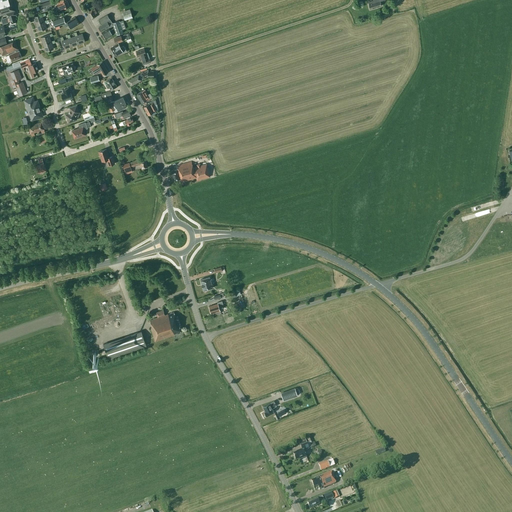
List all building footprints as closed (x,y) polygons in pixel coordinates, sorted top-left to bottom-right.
[(11,0),(0,0),(0,15),(5,14),(14,11),(15,10),(11,0)] [(69,6),(67,1),(64,2),(62,0),(59,1),(60,3),(59,3),(61,9),(69,6)] [(380,0),(381,0),(373,0),(368,2),(370,8),(381,5),(380,0)] [(95,14),(97,13),(94,9),(92,10),(87,13),(91,19),(96,16),(95,14)] [(15,15),(14,11),(5,14),(6,17),(1,19),(2,24),(8,22),(10,29),(17,27),(15,20),(14,20),(13,15),(15,15)] [(44,21),(42,16),(46,15),(45,13),(33,17),(36,24),(44,21)] [(122,30),(125,28),(123,20),(119,21),(118,21),(112,23),(107,15),(98,20),(101,25),(98,27),(105,39),(115,33),(116,35),(123,33),(122,30)] [(55,27),(56,29),(64,26),(65,27),(68,25),(70,29),(71,28),(79,23),(75,17),(67,22),(66,23),(65,23),(65,22),(63,17),(52,21),(55,27)] [(47,20),(44,21),(36,24),(38,31),(46,28),(45,23),(48,22),(47,20)] [(75,36),(78,44),(85,42),(82,34),(77,35),(76,32),(74,33),(75,36)] [(51,41),(49,37),(53,35),(52,33),(41,37),(43,44),(51,41)] [(68,38),(71,46),(78,44),(75,36),(70,38),(69,34),(67,35),(68,38)] [(68,38),(64,40),(62,36),(60,37),(64,49),(71,46),(68,38)] [(13,51),(18,49),(15,40),(0,46),(0,51),(0,52),(2,56),(13,51)] [(51,41),(43,44),(45,51),(53,48),(52,43),(55,42),(54,40),(51,41)] [(118,43),(116,45),(110,48),(115,56),(123,51),(124,53),(127,51),(123,46),(121,47),(118,43)] [(143,65),(151,62),(149,58),(147,53),(145,54),(144,49),(136,52),(137,56),(140,55),(143,65)] [(11,61),(21,57),(19,51),(9,54),(11,61)] [(29,58),(20,62),(22,68),(31,64),(29,58)] [(108,72),(102,61),(97,65),(92,68),(95,74),(100,71),(103,75),(108,72)] [(35,76),(33,72),(38,70),(35,63),(28,66),(30,73),(32,77),(35,76)] [(75,70),(73,63),(68,65),(68,64),(66,65),(67,65),(62,67),(65,74),(75,70)] [(153,72),(148,72),(148,69),(147,69),(146,68),(140,70),(140,71),(141,73),(138,75),(128,80),(131,85),(141,80),(144,78),(142,76),(143,76),(148,74),(148,77),(153,76),(153,72)] [(21,78),(18,70),(10,73),(13,80),(11,80),(13,87),(15,86),(19,95),(27,93),(22,82),(19,83),(18,80),(21,78)] [(40,77),(28,81),(29,85),(41,80),(40,77)] [(111,90),(117,87),(111,77),(105,81),(107,84),(105,85),(108,88),(109,87),(111,90)] [(64,93),(61,94),(63,100),(72,97),(70,91),(69,91),(68,88),(62,90),(64,93)] [(150,93),(147,95),(145,90),(142,91),(141,91),(136,94),(142,104),(147,101),(147,100),(150,99),(152,97),(150,93)] [(126,106),(127,106),(125,103),(125,104),(124,103),(125,102),(123,96),(113,101),(110,102),(112,106),(109,107),(111,111),(115,110),(114,109),(116,108),(118,111),(118,110),(119,111),(126,107),(126,106)] [(32,119),(41,116),(37,101),(34,102),(32,98),(24,100),(28,110),(29,110),(32,119)] [(148,102),(149,104),(143,107),(148,115),(153,112),(157,110),(156,109),(158,107),(155,99),(152,100),(148,102)] [(79,112),(77,105),(69,107),(70,110),(69,111),(69,112),(69,113),(65,114),(68,122),(76,119),(76,118),(77,118),(79,113),(79,112)] [(128,109),(123,112),(122,111),(114,114),(116,118),(123,115),(124,118),(131,115),(128,109)] [(131,123),(134,122),(132,117),(125,120),(122,121),(124,124),(126,123),(127,125),(128,125),(129,125),(130,124),(131,123)] [(85,123),(85,122),(78,124),(79,128),(72,130),(73,136),(74,139),(77,138),(77,137),(86,134),(84,129),(87,128),(87,127),(91,126),(89,121),(85,123)] [(44,129),(41,122),(32,124),(32,126),(28,127),(31,136),(34,135),(34,132),(36,131),(37,133),(39,132),(38,131),(41,130),(42,132),(44,131),(44,129)] [(46,141),(44,134),(38,137),(38,139),(36,140),(37,144),(46,141)] [(108,165),(115,163),(112,156),(109,157),(106,149),(98,151),(102,161),(107,160),(108,165)] [(35,166),(37,174),(46,171),(43,164),(42,162),(43,162),(42,159),(38,160),(40,165),(35,166)] [(139,160),(129,163),(129,162),(123,164),(126,173),(132,171),(131,167),(139,164),(139,166),(140,165),(142,169),(148,167),(145,160),(139,161),(139,160)] [(193,167),(191,163),(177,167),(177,169),(171,171),(174,181),(180,179),(180,181),(196,177),(196,180),(209,176),(206,164),(200,166),(200,164),(196,165),(197,166),(194,167),(193,167)] [(472,207),(473,211),(494,205),(493,201),(472,207)] [(210,278),(211,278),(211,277),(200,280),(203,290),(212,288),(210,278)] [(239,289),(234,290),(224,293),(224,292),(220,294),(215,295),(216,299),(221,298),(225,296),(226,299),(236,296),(240,295),(239,289)] [(219,309),(223,307),(221,301),(217,302),(217,304),(208,306),(210,310),(209,311),(210,312),(210,313),(211,313),(216,312),(216,313),(217,314),(219,313),(220,312),(220,311),(219,309)] [(179,328),(181,327),(177,316),(175,317),(174,312),(165,315),(163,310),(156,313),(158,318),(149,320),(151,326),(150,326),(155,341),(180,333),(179,328)] [(107,357),(145,344),(140,330),(102,343),(107,357)] [(295,388),(281,392),(284,400),(297,395),(297,394),(295,390),(295,388)] [(271,407),(274,405),(272,402),(263,407),(265,411),(264,412),(266,416),(274,412),(271,407)] [(306,443),(300,446),(301,449),(298,451),(293,454),(296,461),(301,458),(302,459),(306,457),(303,451),(309,449),(306,443)] [(330,467),(327,461),(318,464),(320,471),(330,467)] [(335,479),(332,472),(315,479),(311,481),(313,487),(318,486),(319,490),(336,483),(334,479),(335,479)] [(331,493),(323,496),(324,497),(326,502),(334,498),(332,493),(331,492),(331,493)] [(322,501),(324,500),(323,498),(322,496),(321,496),(319,497),(319,498),(307,503),(310,509),(319,504),(320,503),(322,501)]
